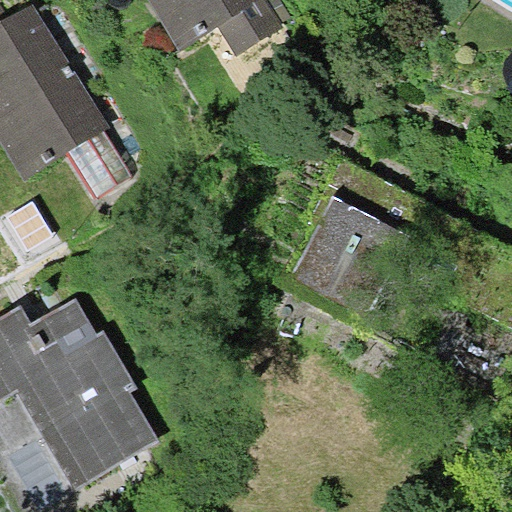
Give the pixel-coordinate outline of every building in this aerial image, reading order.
[(266,0),(148,0),(180,50),(218,26),(236,56),(283,26),(281,23),(266,0)] [(281,0),(266,0),(281,23),(292,16),(281,0)] [(110,127),(33,2),(9,17),(0,3),(0,137),(26,179),(67,154),(104,131),(110,127)] [(131,177),(104,131),(67,154),(97,198),(131,177)] [(511,348),(511,245),(332,152),(265,279),(414,356),(432,320),(506,359),(511,348)] [(53,236),(32,201),(7,216),(28,251),(53,236)] [(21,305),(0,317),(0,400),(17,391),(74,489),(159,440),(131,392),(138,388),(104,330),(97,334),(76,297),(31,323),(21,305)]
